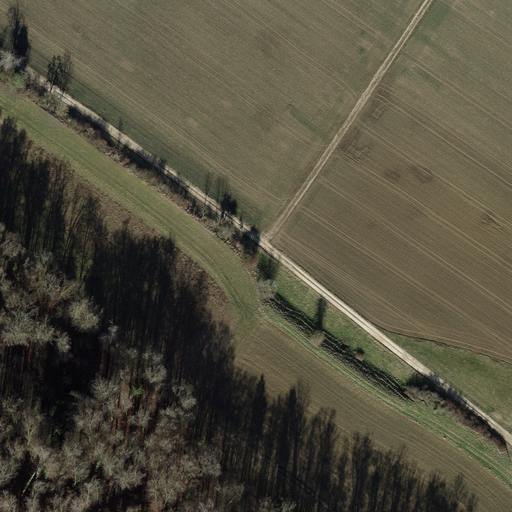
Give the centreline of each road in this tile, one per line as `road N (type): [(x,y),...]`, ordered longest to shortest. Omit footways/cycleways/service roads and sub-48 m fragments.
road 1 (track): [(511,441),(265,242),(0,52)]
road 2 (track): [(334,511),(0,247)]
road 3 (track): [(265,242),(430,0)]
